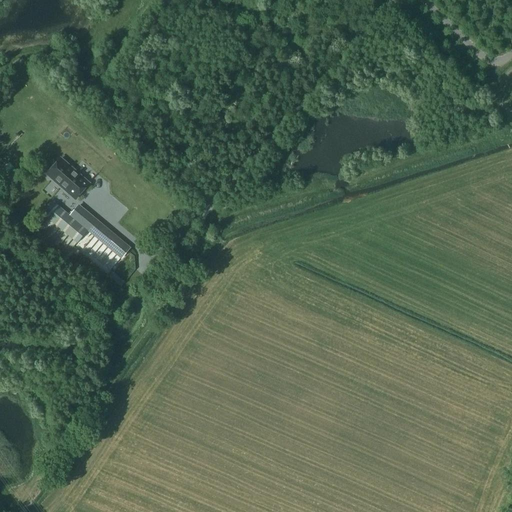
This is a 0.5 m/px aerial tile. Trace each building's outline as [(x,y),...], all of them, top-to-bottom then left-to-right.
[(61,161),(48,176),(75,200),(89,185),(61,161)] [(86,231),(70,217),(53,203),(43,214),(77,242),(86,231)] [(80,207),(70,217),(86,231),(120,261),(129,250),(80,207)] [(76,251),(90,262),(101,248),(87,237),(76,251)] [(100,276),(111,256),(103,251),(91,270),(100,276)]
